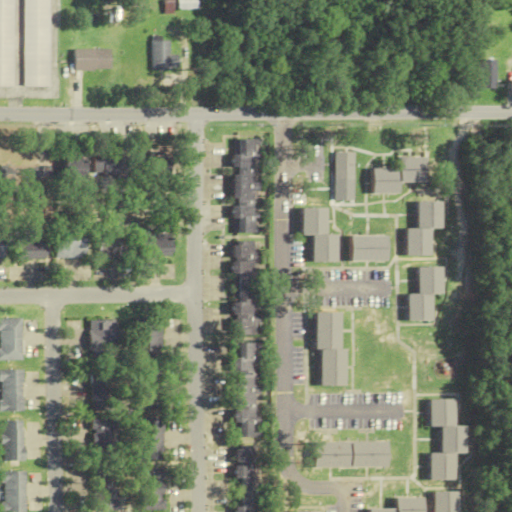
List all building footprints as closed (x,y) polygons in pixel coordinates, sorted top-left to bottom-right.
[(46,0),(22,0),(23,87),(47,87),(46,0)] [(195,10),(194,0),(174,0),(174,10),(195,10)] [(149,70),(173,70),(173,56),(166,56),(166,41),(148,41),(149,70)] [(72,73),(92,73),(92,49),(72,49),(72,73)] [(495,60),(479,60),(479,89),(495,89),(495,60)] [(232,233),(256,233),(255,140),(231,140),(232,233)] [(353,152),(333,152),(333,181),(353,181),(353,152)] [(92,154),(92,176),(120,176),(120,154),(92,154)] [(169,154),(147,154),(147,188),(169,188),(169,154)] [(83,157),(63,157),(63,181),(83,181),(83,157)] [(396,182),(424,182),(424,157),(397,158),(397,169),(370,169),(370,194),(397,194),(396,182)] [(503,183),(511,183),(511,163),(503,164),(503,183)] [(1,185),(44,185),(44,166),(1,166),(1,185)] [(405,229),(405,257),(429,257),(429,228),(440,228),(440,202),(416,202),(416,229),(405,229)] [(325,235),(325,209),(300,209),(300,236),(311,236),(311,262),(336,262),(336,235),(325,235)] [(123,224),(98,224),(98,257),(123,257),(123,224)] [(55,258),(86,258),(86,233),(55,233),(55,258)] [(13,260),(45,260),(45,234),(13,234),(13,260)] [(140,257),(171,257),(171,234),(140,234),(140,257)] [(385,236),(349,236),(349,262),(385,262),(385,236)] [(234,335),(256,335),(256,242),(232,242),(232,275),(234,275),(234,335)] [(406,322),(430,322),(430,294),(440,294),(440,267),(416,267),(416,294),(406,294),(406,322)] [(343,386),(343,349),(338,349),(338,313),(314,313),(314,351),(318,351),(318,386),(343,386)] [(21,318),(0,318),(0,360),(21,361),(21,318)] [(115,320),(89,320),(89,352),(115,352),(115,320)] [(136,358),(161,358),(161,320),(136,320),(136,358)] [(257,344),(234,344),(234,437),(257,437),(257,344)] [(90,411),(111,411),(111,368),(90,368),(90,411)] [(135,409),(160,409),(160,368),(135,368),(135,409)] [(0,411),(22,411),(22,370),(0,369),(0,411)] [(451,400),(427,400),(427,427),(439,427),(439,453),(427,454),(427,481),(452,481),(452,453),(463,453),(463,426),(451,426),(451,400)] [(113,419),(90,419),(90,449),(113,449),(113,419)] [(161,419),(134,419),(133,460),(161,460),(161,419)] [(21,461),(21,421),(1,421),(1,461),(21,461)] [(385,442),(312,442),(312,467),(385,467),(385,442)] [(255,511),(255,446),(234,446),(234,511),(255,511)] [(90,469),(90,511),(115,511),(115,469),(90,469)] [(137,511),(161,511),(161,469),(137,469),(137,511)] [(1,472),(1,511),(23,511),(23,472),(1,472)] [(456,511),(457,492),(432,492),(431,511),(456,511)] [(367,511),(421,511),(421,498),(394,498),(394,509),(368,510),(367,511)]
